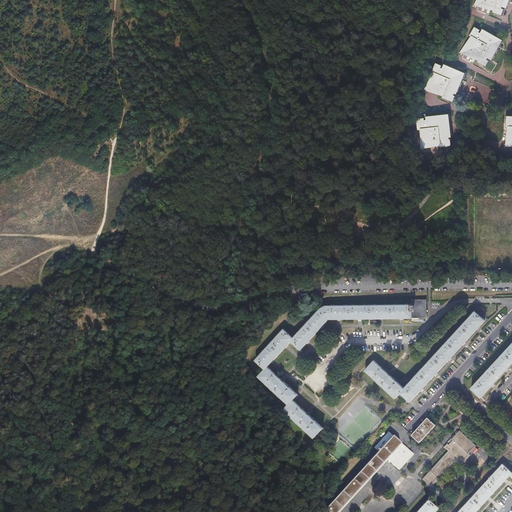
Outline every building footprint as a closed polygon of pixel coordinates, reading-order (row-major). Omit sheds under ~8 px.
[(475,0),(475,2),(490,7),(489,9),(499,13),(501,8),(499,7),(500,5),(504,6),(505,0),(475,0)] [(504,39),(483,28),(481,32),(479,30),(480,29),(474,25),(470,33),(472,35),(464,49),(479,58),(478,60),(486,65),(489,60),(487,59),(488,57),(492,59),(504,39)] [(465,71),(445,61),(443,65),(440,64),(442,61),(437,59),(433,67),(436,68),(428,85),(443,92),(441,94),(453,99),(455,93),(453,92),(454,91),(456,91),(465,71)] [(449,115),(425,118),(426,121),(423,122),(422,118),(417,119),(418,129),(422,129),(424,147),(440,144),(441,147),(451,145),(450,139),(448,139),(447,137),(451,137),(449,115)] [(426,299),(412,300),(412,305),(325,306),(321,308),(293,338),(283,330),(255,361),(265,370),(258,377),(288,404),(284,410),(315,438),(323,428),(293,400),(297,394),(268,367),(291,341),(301,350),(329,319),(426,317),(426,299)] [(485,320),(475,312),(405,389),(374,361),(365,370),(396,398),(401,393),(411,401),(485,320)] [(511,363),(511,344),(472,388),(481,397),(511,363)] [(411,435),(419,442),(436,425),(428,417),(411,435)] [(453,438),(452,439),(456,443),(451,448),(447,444),(445,447),(449,451),(423,480),(431,487),(456,461),(461,466),(471,455),(469,454),(476,446),(459,431),(453,438)] [(379,452),(325,511),(326,511),(338,511),(387,460),(399,471),(414,455),(389,432),(374,448),(379,452)] [(452,439),(447,444),(451,448),(456,443),(452,439)] [(326,451),(317,461),(331,474),(335,469),(334,468),(339,462),(326,451)] [(511,477),(511,472),(503,465),(459,511),(477,511),(510,476),(511,477)] [(435,511),(438,509),(428,501),(417,511),(435,511)]
